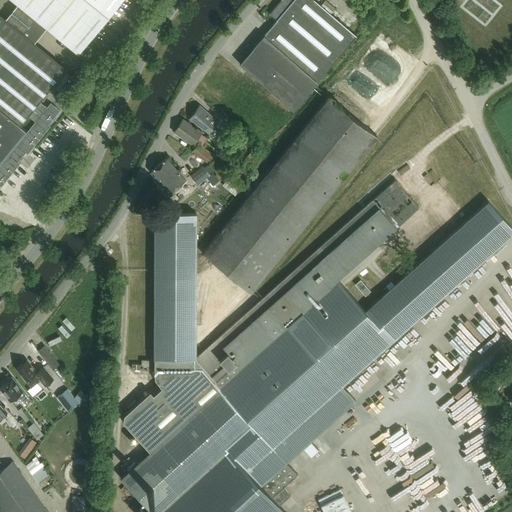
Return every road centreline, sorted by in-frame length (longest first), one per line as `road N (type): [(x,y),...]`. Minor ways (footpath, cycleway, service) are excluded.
road 1 (unclassified): [(0,371),(129,206),(173,111),(260,0)]
road 2 (tertiary): [(0,295),(100,167),(147,44),(176,0)]
road 3 (track): [(117,222),(126,269),(121,387)]
